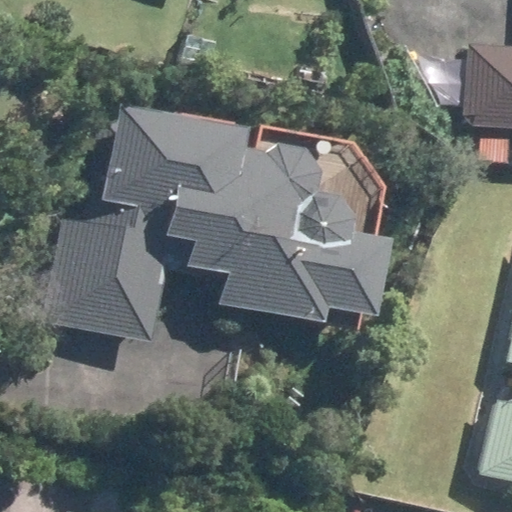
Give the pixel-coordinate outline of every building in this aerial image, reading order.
[(185,37),(177,65),(207,73),(214,45),(185,37)] [(511,51),(471,48),(466,119),(474,128),(511,130),(511,51)] [(54,193),(33,326),(149,346),(163,272),(188,275),(188,270),(225,276),(219,307),(323,324),(324,312),(374,320),(386,243),(349,237),(352,224),(335,200),(314,196),(318,176),(303,155),(275,151),(266,157),(241,152),(245,130),(115,108),(100,200),(54,193)] [(480,141),(479,163),(504,164),(505,142),(480,141)] [(511,344),(508,363),(511,363),(511,409),(493,405),(479,476),(511,482),(511,344)] [(98,511),(61,501),(57,511),(98,511)]
